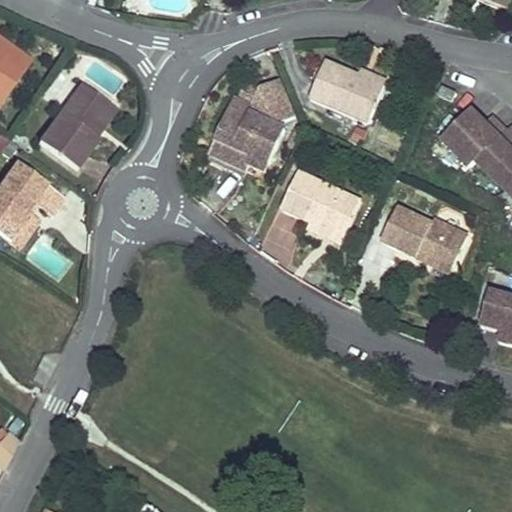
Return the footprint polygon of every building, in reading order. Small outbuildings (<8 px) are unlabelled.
[(511,5),(511,0),(489,0),(510,9),(511,5)] [(28,58),(0,37),(0,74),(4,69),(14,77),(28,58)] [(361,74),(328,60),(312,98),(371,124),(387,85),(361,74)] [(390,79),(363,68),(361,74),(387,85),(390,79)] [(0,95),(14,77),(4,69),(0,74),(0,95)] [(111,101),(81,79),(37,141),(74,167),(96,137),(95,136),(89,131),(111,101)] [(461,91),(445,85),(441,95),(456,102),(461,91)] [(257,108),(236,98),(233,104),(254,114),(257,108)] [(89,131),(95,136),(117,106),(111,101),(89,131)] [(287,129),(254,114),(233,104),(210,154),(247,171),(250,165),(254,156),(271,164),(287,129)] [(487,125),(487,124),(473,111),(468,116),(487,133),(491,129),(487,125)] [(443,142),(472,170),(478,163),(509,132),(494,117),(487,124),(487,125),(491,129),(487,133),(468,116),(443,142)] [(511,128),(509,132),(478,163),(507,191),(511,186),(511,128)] [(271,164),(254,156),(250,165),(267,173),(271,164)] [(18,165),(0,189),(0,237),(10,244),(31,215),(27,213),(34,203),(51,216),(64,199),(18,165)] [(362,198),(298,171),(281,210),(312,224),(345,238),(362,198)] [(468,233),(433,218),(431,221),(398,206),(382,241),(419,258),(422,250),(454,264),(468,233)] [(31,215),(10,244),(18,251),(39,222),(31,215)] [(345,238),(312,224),(307,235),(340,249),(345,238)] [(454,264),(422,250),(419,258),(451,272),(454,264)] [(511,345),(511,297),(492,292),(483,328),(503,333),(500,343),(511,345)] [(0,445),(0,466),(8,474),(22,445),(10,433),(0,445)]
